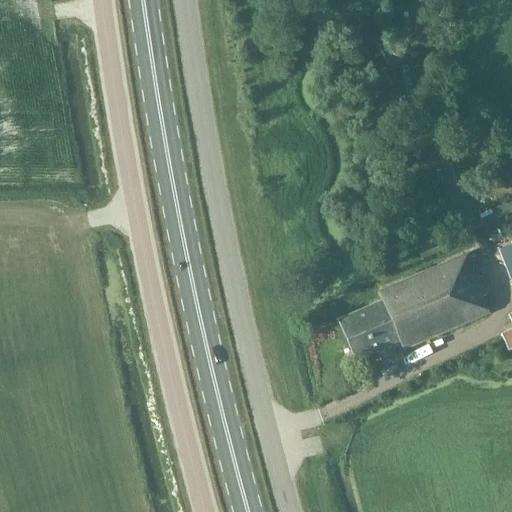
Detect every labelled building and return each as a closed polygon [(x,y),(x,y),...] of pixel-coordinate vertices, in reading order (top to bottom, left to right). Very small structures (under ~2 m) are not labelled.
[(485,165),(480,145),(466,148),(471,169),(485,165)] [(511,201),(479,217),(482,225),(511,210),(511,201)] [(509,281),(511,279),(511,248),(498,254),(509,281)] [(356,362),(400,342),(404,352),(489,315),(467,255),(378,293),(382,303),(338,322),(356,362)] [(507,353),(511,350),(511,316),(509,318),(511,326),(511,329),(500,336),(507,353)]
